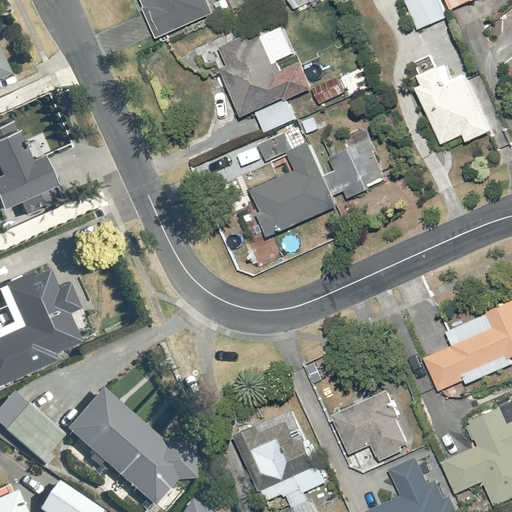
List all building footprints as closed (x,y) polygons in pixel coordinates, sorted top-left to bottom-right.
[(209,0),(144,0),(160,36),(215,12),(209,0)] [(448,17),(441,0),(407,0),(419,28),(448,17)] [(249,35),(223,46),(231,64),(224,67),(246,116),(287,97),(289,100),(317,87),(305,60),(284,70),(279,60),(275,62),(263,36),(252,41),(249,35)] [(0,77),(11,73),(0,49),(0,77)] [(421,85),(446,142),(468,133),(471,140),(495,129),(471,75),(452,84),(443,64),(422,73),(426,83),(421,85)] [(0,209),(21,200),(27,214),(62,199),(35,140),(24,145),(13,121),(0,126),(0,209)] [(291,148),(285,132),(260,141),(266,157),(291,148)] [(300,169),(255,189),(265,210),(260,212),(270,236),(341,205),(312,141),(292,150),(300,169)] [(24,328),(5,336),(22,377),(58,362),(55,355),(82,344),(70,315),(81,310),(69,283),(57,289),(49,271),(33,278),(31,274),(6,285),(24,328)] [(457,346),(428,358),(442,390),(467,380),(469,385),(511,366),(511,300),(489,310),(491,315),(451,331),(457,346)] [(166,443),(102,388),(67,429),(155,506),(177,480),(197,479),(195,442),(166,443)] [(416,444),(389,388),(335,414),(354,453),(375,443),(383,460),(416,444)] [(63,434),(12,392),(0,406),(0,425),(42,460),(63,434)] [(482,446),(444,462),(458,494),(486,482),(497,506),(511,498),(511,421),(511,422),(505,408),(471,422),(482,446)] [(327,482),(294,411),(240,436),(270,502),(287,494),(293,507),(282,511),(319,511),(314,499),(310,501),(306,492),(327,482)] [(431,483),(419,457),(392,469),(405,497),(370,511),(459,511),(452,496),(447,498),(439,480),(431,483)] [(103,511),(104,511),(59,481),(47,494),(39,511),(41,511),(103,511)] [(0,511),(26,511),(17,491),(0,498),(0,511)] [(210,511),(191,499),(182,511),(210,511)]
